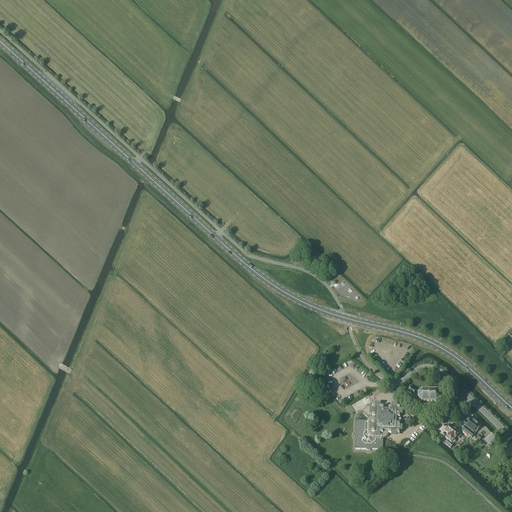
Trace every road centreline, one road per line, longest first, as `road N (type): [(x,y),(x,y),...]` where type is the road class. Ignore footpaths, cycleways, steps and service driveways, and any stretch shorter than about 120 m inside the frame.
road 1 (secondary): [(511,408),(429,341),(319,309),(268,282),(0,41)]
road 2 (residential): [(471,400),(427,366),(389,384),(427,407)]
